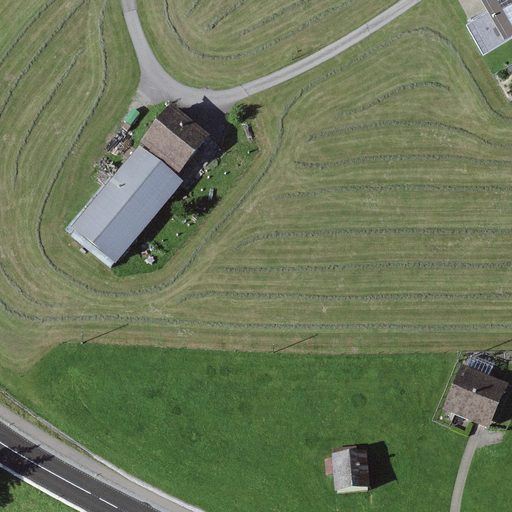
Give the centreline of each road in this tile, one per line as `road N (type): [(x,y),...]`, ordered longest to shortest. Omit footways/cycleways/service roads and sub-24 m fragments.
road 1 (track): [(127,0),(162,84),(195,98),(229,98),(271,82),(418,0)]
road 2 (tertiary): [(120,511),(0,443)]
